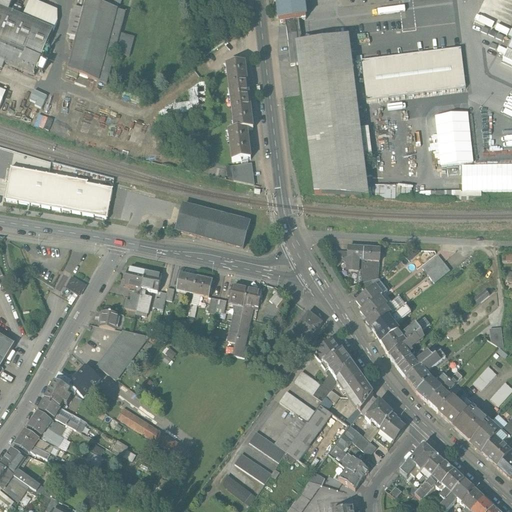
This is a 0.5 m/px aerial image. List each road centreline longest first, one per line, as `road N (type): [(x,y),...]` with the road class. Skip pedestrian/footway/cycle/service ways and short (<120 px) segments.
road 1 (secondary): [(258,0),(282,206),(294,243)]
road 2 (residential): [(123,244),(0,439)]
road 3 (secondary): [(304,259),(384,382),(426,426)]
road 4 (residential): [(294,243),(311,233),(496,242)]
road 5 (secondary): [(123,244),(290,268),(304,259)]
road 6 (secondary): [(0,221),(123,244)]
